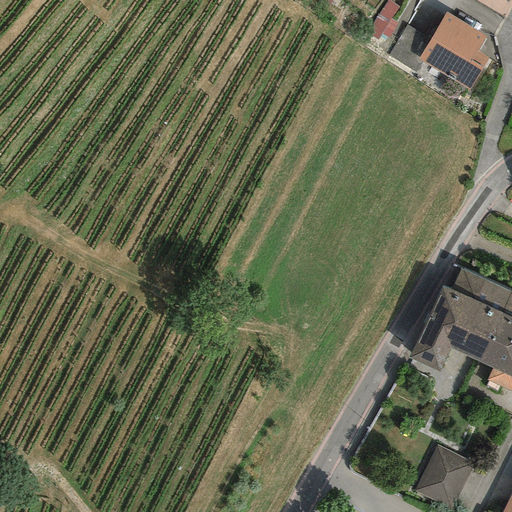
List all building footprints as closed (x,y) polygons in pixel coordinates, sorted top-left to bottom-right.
[(486,36),(445,12),(430,39),(418,59),(422,62),(469,89),(488,58),(477,52),(486,36)] [(430,39),(406,25),(388,56),(416,73),(422,62),(418,59),(430,39)] [(478,363),(511,292),(461,269),(451,290),(442,286),(408,358),(438,372),(449,349),(478,363)] [(511,292),(478,363),(493,370),(487,381),(511,392),(511,292)] [(472,462),(436,445),(415,491),(452,507),(472,462)] [(511,511),(511,493),(502,511),(511,511)]
